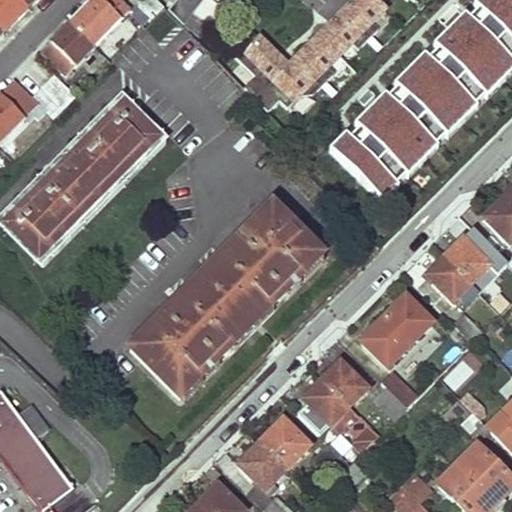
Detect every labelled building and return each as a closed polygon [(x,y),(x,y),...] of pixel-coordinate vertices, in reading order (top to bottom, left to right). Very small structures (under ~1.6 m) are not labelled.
[(0,0),(0,41),(40,0),(0,0)] [(52,48),(41,57),(65,80),(130,15),(115,0),(96,0),(50,46),(52,48)] [(163,11),(152,0),(130,0),(128,2),(150,25),(163,11)] [(262,42),(246,58),(292,103),(388,13),(384,10),(393,0),(349,0),(287,66),(262,42)] [(511,0),(477,0),(331,152),(382,202),(511,67),(511,0)] [(0,100),(0,145),(29,116),(36,123),(45,115),(53,122),(76,99),(54,78),(31,100),(16,84),(0,100)] [(247,92),(265,107),(273,97),(255,82),(247,92)] [(161,147),(121,105),(0,225),(0,226),(42,269),(161,147)] [(511,248),(511,205),(507,201),(484,224),(511,249),(511,248)] [(321,260),(271,209),(129,351),(179,401),(321,260)] [(465,245),(445,264),(472,290),(482,299),(500,280),(465,245)] [(472,290),(445,264),(428,283),(454,308),(472,290)] [(384,325),(411,351),(433,328),(407,302),(384,325)] [(485,335),(465,318),(455,330),(473,347),(485,335)] [(384,325),(361,347),(388,373),(411,351),(384,325)] [(323,386),(350,412),(367,395),(341,369),(323,386)] [(350,412),(323,386),(306,403),(310,408),(301,416),(321,437),(331,428),(333,430),(335,428),(342,436),(349,435),(356,442),(356,449),(364,458),(380,441),(350,412)] [(408,413),(386,392),(375,405),(396,425),(408,413)] [(49,511),(78,490),(1,394),(0,394),(0,468),(18,492),(25,488),(44,511),(49,511)] [(511,422),(501,412),(486,428),(491,433),(511,454),(511,422)] [(486,428),(473,415),(462,427),(479,445),(491,433),(486,428)] [(263,447),(291,472),(312,451),(284,425),(263,447)] [(263,447),(240,470),(266,496),(291,472),(263,447)] [(352,469),(330,447),(315,462),(337,484),(342,480),(352,469)] [(491,511),(511,492),(511,484),(476,449),(438,487),(462,511),(491,511)] [(367,474),(357,464),(352,469),(342,480),(352,490),(367,474)] [(403,487),(420,504),(432,492),(415,475),(403,487)] [(427,511),(420,504),(403,487),(396,495),(412,511),(427,511)] [(241,511),(220,490),(200,509),(203,511),(241,511)] [(293,511),(281,500),(269,511),(293,511)] [(396,511),(383,502),(374,511),(396,511)]
